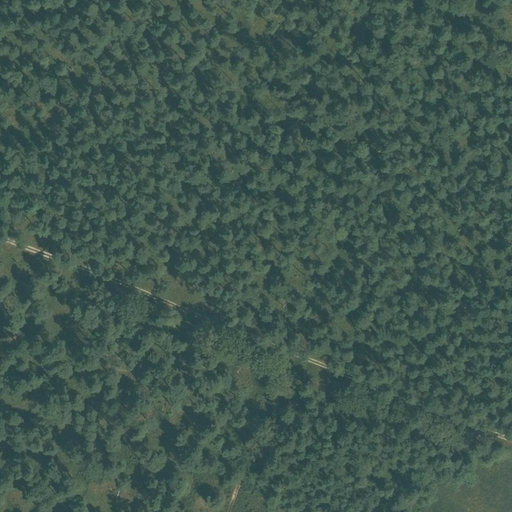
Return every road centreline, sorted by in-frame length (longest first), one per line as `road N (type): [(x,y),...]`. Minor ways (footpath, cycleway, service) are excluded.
road 1 (track): [(511,440),(0,238)]
road 2 (track): [(346,0),(238,332)]
